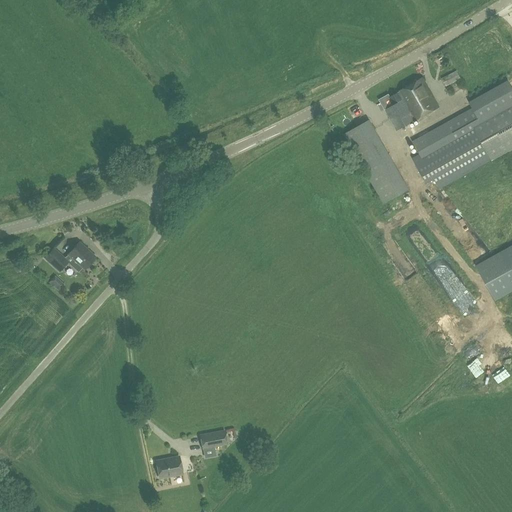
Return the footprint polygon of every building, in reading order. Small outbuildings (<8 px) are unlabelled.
[(446,86),(461,78),(456,70),(441,78),(446,86)] [(422,78),(402,90),(399,91),(390,97),(394,104),(385,109),(397,130),(438,107),(422,78)] [(491,160),(511,148),(511,88),(507,80),(469,101),(472,108),(412,141),(420,154),(412,158),(426,183),(434,179),(439,189),(491,160)] [(407,191),(367,122),(343,135),(383,205),(407,191)] [(80,241),(68,254),(65,257),(53,247),(44,258),(59,272),(68,262),(78,272),(83,268),(84,269),(96,257),(80,241)] [(511,244),(476,265),(495,300),(511,290),(511,244)] [(225,431),(200,435),(202,448),(227,444),(225,431)] [(160,478),(182,473),(179,457),(156,461),(160,478)]
